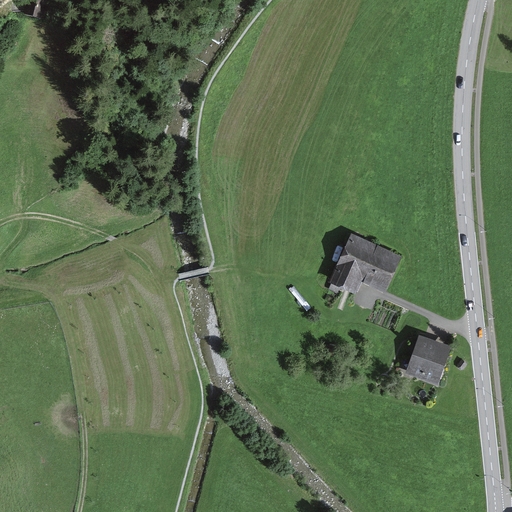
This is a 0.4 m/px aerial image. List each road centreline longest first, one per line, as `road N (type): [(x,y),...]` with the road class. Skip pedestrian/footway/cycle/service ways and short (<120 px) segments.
road 1 (secondary): [(495,507),(461,151),(478,0)]
road 2 (track): [(79,511),(85,446),(64,315),(48,291),(0,276)]
road 3 (track): [(14,217),(60,220),(132,249)]
